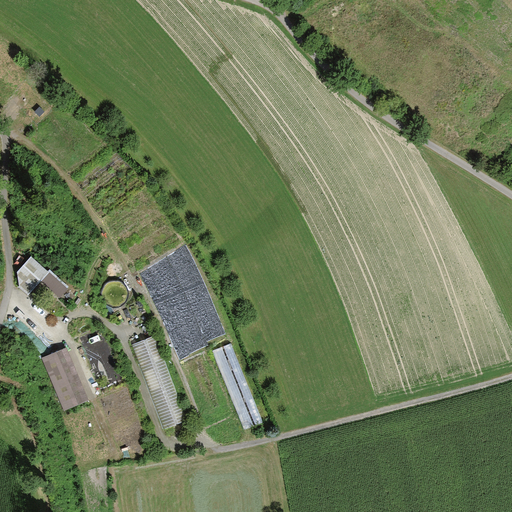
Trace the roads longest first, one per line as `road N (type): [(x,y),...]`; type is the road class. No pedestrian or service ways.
road 1 (track): [(511,375),(219,450),(200,437),(176,447),(165,439)]
road 2 (residential): [(257,0),(275,9),(321,65),(511,193)]
road 3 (track): [(0,123),(6,299),(73,349),(87,380)]
road 4 (track): [(51,331),(90,313),(123,334),(165,439)]
road 5 (track): [(511,75),(480,62),(414,0)]
